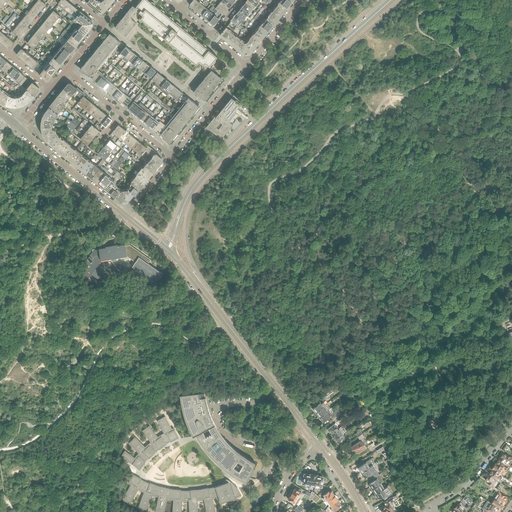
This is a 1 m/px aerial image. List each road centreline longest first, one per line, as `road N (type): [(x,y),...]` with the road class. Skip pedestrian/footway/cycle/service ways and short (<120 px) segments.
road 1 (tertiary): [(181,212),(196,183),(392,0)]
road 2 (residential): [(172,156),(301,0)]
road 3 (tertiary): [(196,284),(319,443)]
road 4 (residential): [(123,213),(18,127)]
